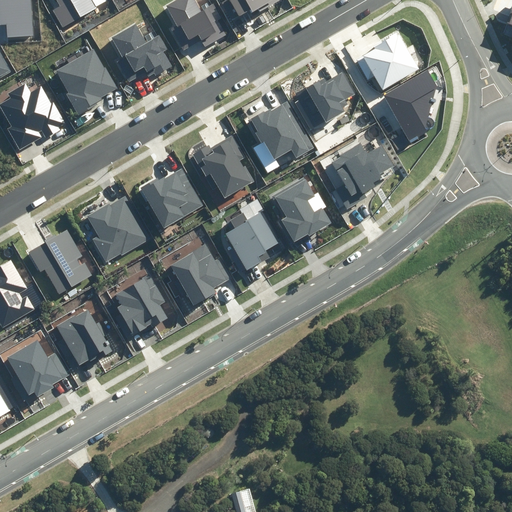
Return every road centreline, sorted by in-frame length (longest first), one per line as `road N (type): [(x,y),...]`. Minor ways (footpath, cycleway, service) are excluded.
road 1 (tertiary): [(0,472),(399,234)]
road 2 (residential): [(0,211),(362,0)]
